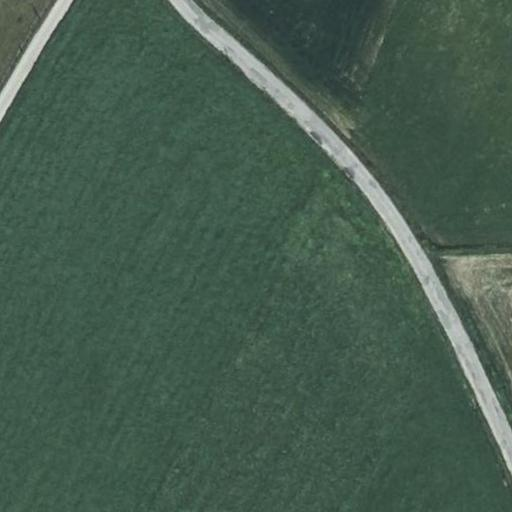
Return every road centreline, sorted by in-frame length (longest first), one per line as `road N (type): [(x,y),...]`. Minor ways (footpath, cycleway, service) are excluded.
road 1 (unclassified): [(181,0),(369,183),(444,307),(511,456)]
road 2 (unclassified): [(0,115),(61,0)]
